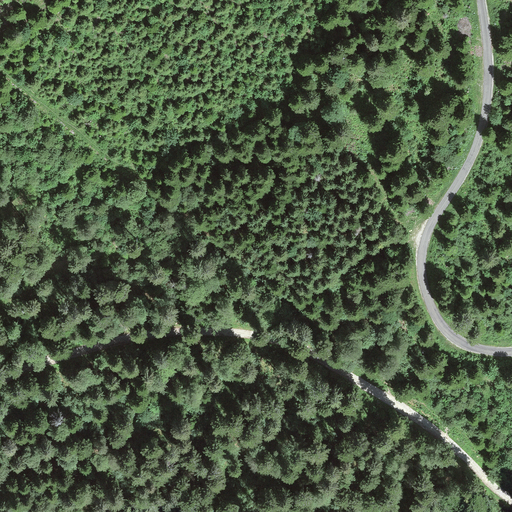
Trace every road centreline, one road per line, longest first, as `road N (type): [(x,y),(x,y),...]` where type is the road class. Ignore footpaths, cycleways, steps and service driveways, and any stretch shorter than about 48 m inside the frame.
road 1 (track): [(0,67),(511,471)]
road 2 (track): [(0,374),(88,341),(201,326),(259,334),(425,419),(511,500)]
road 3 (unclassified): [(478,0),(488,76),(482,126),(429,228),(421,268),(429,307),(451,335),(476,349),(511,353)]
